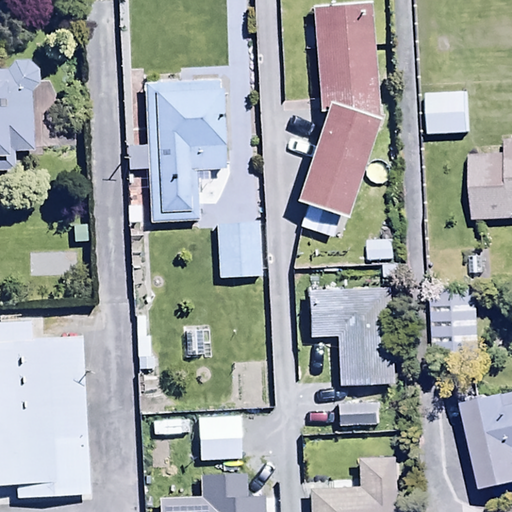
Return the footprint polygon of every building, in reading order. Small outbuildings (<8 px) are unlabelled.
[(311,13),(318,118),(322,116),(292,211),(347,228),(379,125),(373,124),(365,9),(311,13)] [(0,185),(10,185),(9,161),(13,161),(13,156),(32,156),(30,97),(36,88),(36,76),(27,65),(13,65),(6,75),(0,75),(0,185)] [(219,86),(141,88),(144,228),(195,227),(194,176),(228,176),(226,96),(219,96),(219,86)] [(466,95),(426,96),(428,139),(468,137),(466,95)] [(471,162),(472,224),(511,223),(511,142),(505,143),(505,161),(471,162)] [(260,227),(214,228),(215,284),(261,284),(260,227)] [(394,244),(365,245),(366,266),(395,265),(394,244)] [(391,294),(305,297),(306,345),(336,345),(337,392),(394,390),(391,294)] [(480,294),(430,295),(432,356),(481,355),(480,294)] [(87,492),(77,339),(27,342),(26,325),(0,326),(0,475),(12,475),(13,497),(87,492)] [(208,334),(184,334),(185,362),(208,361),(208,334)] [(511,398),(462,410),(482,497),(511,489),(511,398)] [(379,407),(337,409),(338,433),(380,431),(379,407)] [(239,422),(197,423),(198,464),(240,463),(239,422)] [(358,494),(309,495),(309,511),(398,511),(397,463),(357,464),(358,494)] [(198,505),(156,504),(155,511),(263,511),(264,501),(246,501),(247,481),(199,480),(198,505)]
